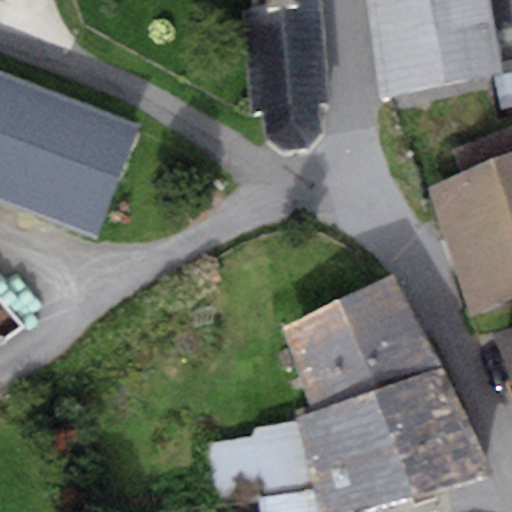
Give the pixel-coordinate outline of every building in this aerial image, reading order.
[(247,10),(255,112),(265,111),(268,137),(285,149),(307,147),(320,131),(318,104),(326,103),(317,1),(298,4),(297,0),(266,0),(268,9),(247,10)] [(371,0),(382,94),(492,72),(482,0),(371,0)] [(129,131),(0,81),(0,189),(93,225),(129,131)] [(511,292),(511,131),(459,152),(470,181),(441,193),(477,305),(511,292)] [(179,276),(187,291),(215,276),(207,261),(179,276)] [(324,414),(436,379),(391,290),(297,335),(324,414)] [(436,379),(324,414),(302,422),(306,437),(321,491),(322,498),(348,491),(359,487),(366,510),(483,473),(436,379)] [(270,443),(268,434),(211,445),(219,499),(263,498),(321,491),(306,437),(270,443)] [(350,511),(348,491),(322,498),(321,491),(263,498),(264,511),(350,511)]
